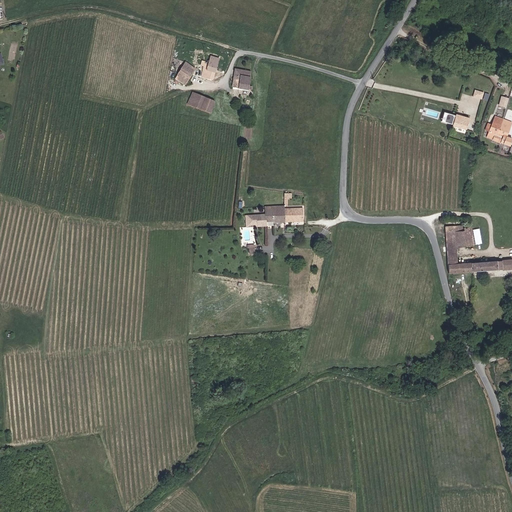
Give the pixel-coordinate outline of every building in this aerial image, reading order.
[(203,76),(214,79),(220,59),(212,57),(210,62),(207,61),(203,76)] [(176,80),(186,86),(196,69),(186,63),(176,80)] [(253,86),(250,86),(252,72),(236,70),(234,88),(252,90),(253,86)] [(483,96),(485,89),(476,87),(474,94),(483,96)] [(213,112),(217,101),(194,92),(190,104),(213,112)] [(507,107),(510,98),(502,95),(499,105),(507,107)] [(454,124),(456,115),(448,113),(445,122),(454,124)] [(468,130),(471,117),(457,114),(456,115),(454,124),(453,126),(468,130)] [(501,136),(498,134),(503,119),(495,117),(488,137),(499,142),(501,136)] [(506,137),(508,131),(511,123),(503,119),(498,134),(501,136),(506,137)] [(498,143),(510,147),(511,140),(511,139),(506,137),(501,136),(499,142),(498,143)] [(282,215),(286,215),(286,207),(286,203),(264,202),(265,210),(265,218),(281,218),(282,215)] [(286,217),(304,216),(303,207),(286,207),(286,215),(286,217)] [(256,221),(265,221),(265,218),(265,210),(246,210),(246,217),(248,220),(250,220),(256,220),(256,221)] [(468,246),(474,245),(471,225),(467,225),(466,218),(463,218),(464,226),(447,227),(450,264),(460,263),(459,252),(457,233),(466,232),(468,246)] [(465,246),(468,246),(466,232),(457,233),(459,252),(465,252),(465,246)] [(451,273),(511,267),(511,258),(460,263),(450,264),(451,273)]
